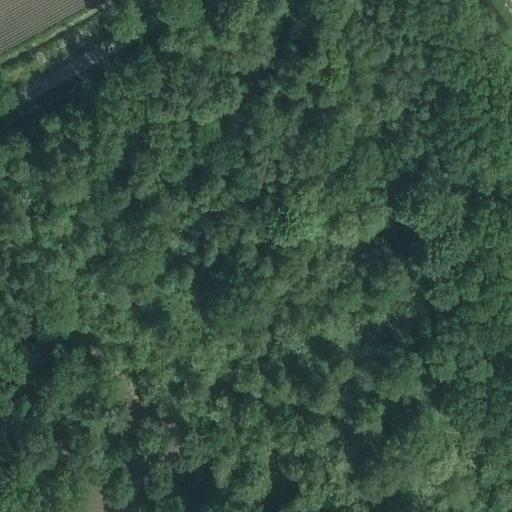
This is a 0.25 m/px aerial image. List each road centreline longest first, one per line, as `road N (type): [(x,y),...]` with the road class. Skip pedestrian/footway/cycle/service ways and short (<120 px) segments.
road 1 (track): [(0,317),(511,433)]
road 2 (unclassified): [(0,105),(177,0)]
